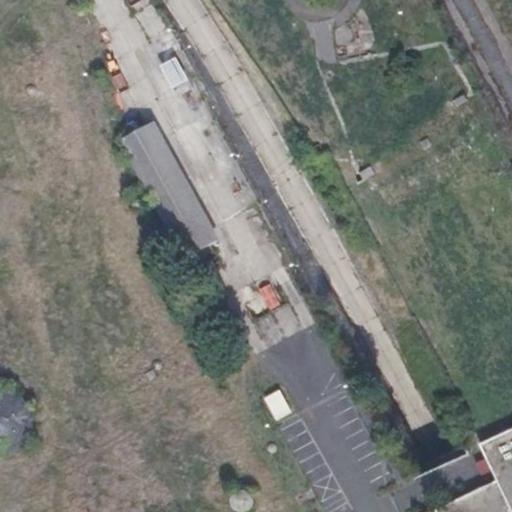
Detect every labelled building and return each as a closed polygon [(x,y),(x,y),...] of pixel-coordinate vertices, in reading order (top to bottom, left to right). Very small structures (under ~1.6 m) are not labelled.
[(176,86),(186,80),(172,59),(163,65),(176,86)] [(32,85),(31,85),(29,85),(28,86),(27,86),(26,87),(26,88),(26,90),(26,91),(26,92),(27,93),(28,94),(29,95),(30,95),(31,95),(32,95),(34,94),(34,93),(35,92),(36,91),(36,90),(35,89),(35,87),(34,86),(33,86),(32,85)] [(188,258),(219,241),(153,122),(123,139),(188,258)] [(143,193),(141,192),(139,193),(136,193),(134,195),(133,197),(132,199),(131,201),(132,203),(132,206),(133,208),(135,209),(137,210),(140,211),(142,211),(144,211),(146,209),(148,208),(149,206),(150,204),(150,201),(150,199),(149,197),(147,195),(145,193),(143,193)] [(182,285),(179,285),(177,285),(175,286),(173,287),(171,289),(170,292),(170,294),(170,296),(170,299),(172,301),(174,302),(176,304),(178,304),(180,304),(183,304),(185,303),(187,301),(188,299),(189,296),(189,294),(189,292),(188,289),(186,288),(184,286),(182,285)] [(158,361),(157,360),(156,361),(155,361),(154,362),(153,363),(152,364),(152,365),(152,366),(153,368),(153,369),(154,370),(155,370),(156,370),(158,370),(159,370),(160,370),(161,369),(162,368),(162,366),(162,365),(162,364),(161,363),(161,362),(160,361),(158,361)] [(150,381),(156,376),(152,370),(145,374),(150,381)] [(277,421),(293,413),(282,390),(265,398),(277,421)] [(32,414),(23,399),(7,392),(0,392),(0,455),(10,455),(24,446),(33,430),(32,414)] [(511,511),(511,428),(481,444),(501,482),(436,511),(511,511)] [(273,443),(272,443),(271,443),(270,443),(269,444),(268,445),(267,446),(267,448),(267,449),(267,450),(268,451),(269,452),(270,453),(271,453),(273,453),(274,453),(275,452),(276,451),(277,450),(277,449),(277,448),(277,446),(276,445),(276,444),(275,444),(273,443)] [(245,490),(242,490),(239,490),(236,491),(234,493),(232,495),(231,498),(230,501),(231,503),(231,506),(233,509),(235,511),(237,511),(246,511),(249,511),(251,509),(252,506),(253,504),(254,501),(253,498),(252,495),(250,493),(248,491),(245,490)]
